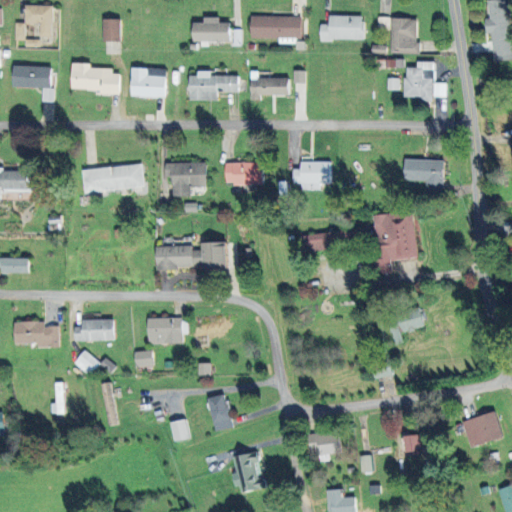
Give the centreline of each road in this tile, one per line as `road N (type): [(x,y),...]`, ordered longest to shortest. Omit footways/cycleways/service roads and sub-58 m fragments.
road 1 (residential): [(306,511),(290,440),(304,413),(284,397),(272,332),(247,304),(0,288)]
road 2 (residential): [(473,143),(0,131)]
road 3 (residential): [(511,368),(482,267),(473,143),(447,0)]
road 4 (residential): [(304,413),(511,379)]
